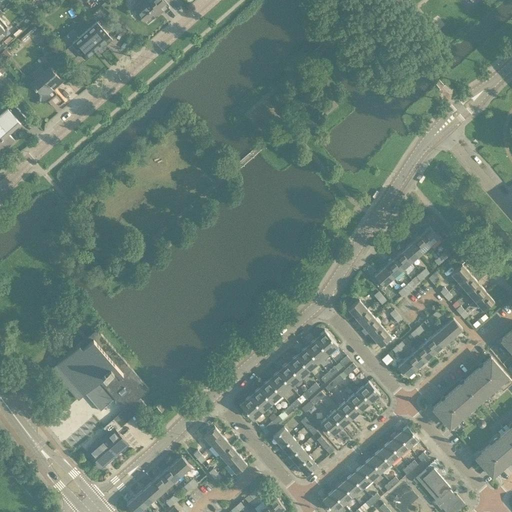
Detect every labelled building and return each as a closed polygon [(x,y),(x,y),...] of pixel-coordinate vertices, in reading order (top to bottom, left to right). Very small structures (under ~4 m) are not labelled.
[(140,0),(143,2),(137,7),(149,21),(163,9),(166,12),(170,7),(164,0),(140,0)] [(74,42),(65,50),(76,62),(84,55),(85,55),(96,45),(100,49),(112,38),(97,21),(73,42),(74,42)] [(22,40),(37,27),(34,24),(20,37),(22,40)] [(4,49),(0,53),(6,60),(11,56),(4,49)] [(50,66),(45,70),(41,65),(32,73),(31,82),(39,91),(44,87),(48,92),(53,87),(53,88),(62,81),(50,66)] [(0,114),(0,149),(2,151),(15,140),(4,128),(13,120),(16,118),(8,107),(4,110),(0,114)] [(428,245),(438,236),(429,225),(419,234),(428,245)] [(419,253),(428,245),(419,234),(409,243),(419,253)] [(409,262),(419,253),(409,243),(399,251),(409,262)] [(399,271),(409,262),(399,251),(390,260),(399,271)] [(436,265),(442,260),(439,256),(433,262),(436,265)] [(460,257),(452,264),(455,267),(461,262),(463,260),(460,257)] [(389,279),(399,271),(390,260),(380,268),(389,279)] [(458,281),(469,272),(461,262),(455,267),(450,272),(458,281)] [(422,277),(429,272),(425,267),(418,273),(422,277)] [(374,274),(371,277),(377,285),(381,282),(383,284),(389,279),(380,268),(374,274)] [(435,271),(428,277),(434,285),(438,278),(435,271)] [(466,290),(477,281),(469,272),(458,281),(466,290)] [(474,299),(485,290),(477,281),(466,290),(474,299)] [(402,288),(399,290),(403,295),(410,288),(406,283),(402,288)] [(443,295),(447,290),(444,286),(439,290),(443,295)] [(377,298),(381,294),(378,290),(373,294),(377,298)] [(447,299),(451,295),(447,290),(443,295),(447,299)] [(482,309),(493,299),(485,290),(474,299),(482,309)] [(381,304),(386,300),(381,294),(377,298),(381,304)] [(356,317),(367,307),(359,298),(348,308),(356,317)] [(459,313),(463,309),(459,304),(455,308),(459,313)] [(364,326),(375,316),(367,307),(356,317),(364,326)] [(393,317),(398,313),(394,308),(389,312),(393,317)] [(436,317),(441,313),(437,309),(432,312),(436,317)] [(463,317),(467,313),(463,309),(459,313),(463,317)] [(432,321),(436,317),(432,312),(428,317),(432,321)] [(397,321),(402,317),(398,313),(393,317),(397,321)] [(372,335),(383,326),(375,316),(364,326),(372,335)] [(452,335),(461,327),(452,316),(443,324),(452,335)] [(443,343),(452,335),(443,324),(434,332),(443,343)] [(418,333),(423,329),(419,325),(414,328),(418,333)] [(387,348),(395,340),(383,326),(372,335),(380,344),(382,342),(387,348)] [(511,326),(500,337),(511,350),(511,326)] [(139,396),(149,388),(96,328),(51,367),(78,399),(86,392),(100,409),(100,410),(114,398),(113,398),(114,397),(125,409),(114,418),(121,426),(146,404),(139,396)] [(414,337),(418,333),(414,328),(410,332),(414,337)] [(327,352),(336,343),(324,329),(314,338),(327,352)] [(434,351),(443,343),(434,332),(424,340),(434,351)] [(318,360),(327,352),(314,338),(305,346),(318,360)] [(400,349),(405,345),(401,340),(396,344),(400,349)] [(425,359),(434,351),(424,340),(415,348),(425,359)] [(395,353),(400,349),(396,344),(391,348),(395,353)] [(308,368),(318,360),(305,346),(296,354),(308,368)] [(416,367),(425,359),(415,348),(406,356),(416,367)] [(400,349),(397,352),(401,358),(405,355),(400,349)] [(299,377),(308,368),(296,354),(286,362),(299,377)] [(343,365),(350,359),(349,358),(346,355),(340,361),(342,364),(343,365)] [(511,380),(490,355),(482,363),(481,362),(478,365),(471,372),(463,379),(462,378),(459,381),(459,382),(452,389),(444,396),(443,395),(440,398),(441,399),(432,406),(449,424),(468,407),(487,391),(496,383),(502,390),(511,380)] [(407,375),(416,367),(406,356),(397,364),(407,375)] [(289,385),(299,377),(286,362),(277,371),(289,385)] [(352,362),(343,370),(346,373),(347,374),(356,366),(355,365),(352,362)] [(338,370),(337,368),(335,365),(328,371),(331,376),(338,370)] [(280,393),(289,385),(277,371),(268,379),(280,393)] [(325,381),(331,376),(328,371),(321,377),(325,381)] [(337,383),(343,378),(339,374),(334,378),(337,383)] [(332,388),(337,383),(334,378),(328,383),(332,388)] [(271,401),(280,393),(268,379),(258,387),(271,401)] [(369,400),(378,392),(368,380),(358,388),(369,400)] [(319,386),(318,385),(315,382),(309,388),(313,392),(319,386)] [(261,410),(271,401),(258,387),(249,396),(261,410)] [(306,398),(313,392),(309,388),(302,394),(306,398)] [(360,408),(369,400),(358,388),(349,396),(360,408)] [(319,399),(324,394),(321,390),(315,395),(319,399)] [(313,404),(319,399),(315,395),(310,400),(313,404)] [(252,418),(261,410),(249,396),(240,404),(252,418)] [(350,416),(360,408),(349,396),(340,404),(350,416)] [(301,402),(300,401),(297,398),(290,404),(294,408),(301,402)] [(305,412),(313,404),(309,400),(301,407),(305,412)] [(161,401),(156,405),(161,412),(166,408),(161,401)] [(287,414),(294,408),(290,404),(283,410),(287,414)] [(341,425),(350,416),(340,404),(330,413),(341,425)] [(332,433),(341,425),(330,413),(321,421),(332,433)] [(275,424),(281,418),(278,414),(271,420),(275,424)] [(305,425),(309,421),(305,416),(300,420),(305,425)] [(116,430),(121,426),(114,418),(103,428),(108,433),(88,450),(101,465),(127,443),(116,430)] [(268,430),(275,424),(271,420),(264,426),(268,430)] [(309,429),(313,426),(309,421),(305,425),(309,429)] [(511,422),(494,438),(475,455),(491,473),(500,466),(500,467),(504,464),(503,463),(511,456),(511,455),(511,422)] [(262,423),(259,425),(265,432),(268,430),(264,426),(262,423)] [(408,445),(418,437),(407,425),(397,433),(408,445)] [(212,444),(223,435),(215,426),(204,435),(212,444)] [(281,445),(292,436),(283,426),(273,435),(281,445)] [(399,453),(408,445),(397,433),(388,441),(399,453)] [(220,454),(231,444),(223,435),(212,444),(220,454)] [(320,444),(324,440),(320,435),(316,439),(320,444)] [(290,454),(300,445),(292,436),(281,445),(290,454)] [(324,448),(328,445),(324,440),(320,444),(324,448)] [(389,461),(399,453),(388,441),(379,449),(389,461)] [(194,444),(189,448),(193,452),(198,448),(194,444)] [(228,463),(238,453),(231,444),(220,454),(228,463)] [(298,463),(308,454),(300,445),(290,454),(298,463)] [(197,457),(201,454),(197,449),(193,453),(197,457)] [(380,470),(389,461),(379,449),(369,458),(380,470)] [(421,460),(426,455),(423,451),(417,456),(421,460)] [(236,472),(246,463),(238,453),(228,463),(236,472)] [(182,474),(191,465),(181,454),(172,462),(182,474)] [(201,462),(205,458),(201,454),(197,457),(201,462)] [(306,473),(316,464),(308,454),(298,463),(306,473)] [(371,478),(380,470),(369,458),(360,466),(371,478)] [(411,468),(417,464),(413,460),(408,464),(411,468)] [(173,482),(182,474),(172,462),(163,470),(173,482)] [(406,473),(411,468),(408,464),(402,469),(406,473)] [(361,486),(371,478),(360,466),(351,474),(361,486)] [(213,476),(217,472),(214,467),(209,471),(213,476)] [(448,488),(450,486),(433,467),(425,473),(422,470),(412,479),(416,483),(419,480),(435,499),(433,500),(440,507),(441,506),(446,511),(452,511),(464,503),(456,493),(454,495),(448,488)] [(164,490),(173,482),(163,470),(154,478),(164,490)] [(217,480),(221,476),(217,472),(213,476),(217,480)] [(352,494),(361,486),(351,474),(341,482),(352,494)] [(393,485),(398,480),(395,476),(389,481),(393,485)] [(192,486),(197,482),(193,477),(188,481),(192,486)] [(155,498),(164,490),(154,478),(145,486),(155,498)] [(188,490),(192,486),(188,481),(184,485),(188,490)] [(387,489),(393,485),(389,481),(384,485),(387,489)] [(342,503),(352,494),(341,482),(332,491),(342,503)] [(258,494),(262,490),(258,485),(254,489),(258,494)] [(145,505),(155,498),(145,486),(136,494),(145,505)] [(253,498),(258,494),(254,489),(249,494),(253,498)] [(277,498),(280,497),(274,490),(271,492),(275,496),(269,501),(268,499),(264,502),(266,504),(273,511),(277,511),(284,506),(277,498)] [(333,511),(342,503),(332,491),(322,499),(333,511)] [(374,501),(380,496),(376,492),(371,497),(374,501)] [(174,502),(179,498),(175,493),(170,497),(174,502)] [(134,511),(137,511),(145,505),(136,494),(127,502),(134,511)] [(170,506),(174,502),(170,497),(166,501),(170,506)] [(369,506),(374,501),(371,497),(365,502),(369,506)] [(239,509),(243,505),(239,500),(235,504),(239,509)]
